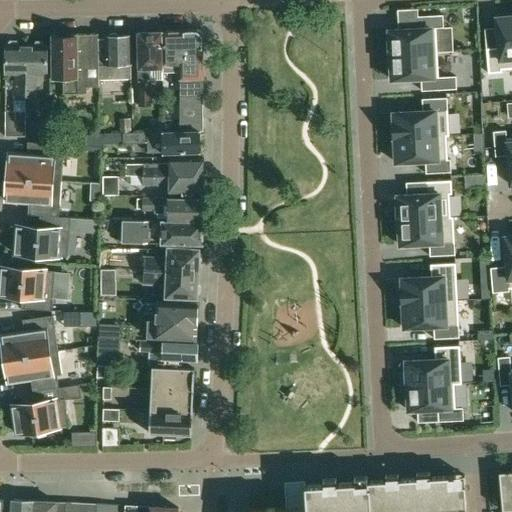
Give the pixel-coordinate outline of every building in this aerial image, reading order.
[(390,55),(437,52),(436,28),(443,27),(442,15),(417,16),(418,28),(389,30),(389,40),(386,41),(386,54),(390,54),(390,55)] [(501,69),(511,68),(511,16),(496,18),(498,47),(486,48),(488,73),(502,72),(501,69)] [(201,99),(203,99),(203,97),(203,77),(202,35),(196,30),(161,32),(162,64),(179,64),(181,98),(201,98),(201,99)] [(149,32),(137,33),(138,33),(138,35),(140,106),(151,106),(150,80),(163,79),(162,64),(161,32),(149,32)] [(106,39),(98,39),(98,58),(99,79),(132,78),(130,35),(118,36),(116,33),(110,34),(108,36),(106,36),(106,39)] [(99,79),(98,58),(98,39),(98,34),(52,36),(53,78),(64,77),(64,94),(87,93),(87,86),(99,86),(99,79)] [(26,75),(26,45),(19,45),(17,41),(9,41),(7,45),(6,45),(5,74),(15,75),(15,97),(26,97),(26,75)] [(46,74),(47,45),(45,45),(43,41),(36,41),(34,45),(26,45),(26,75),(26,97),(36,97),(37,74),(46,74)] [(437,52),(390,55),(391,80),(421,78),(421,90),(456,89),(456,76),(438,77),(437,52)] [(394,137),(446,135),(446,136),(449,136),(447,97),(422,99),(422,111),(393,113),(393,122),(394,137)] [(203,131),(203,99),(201,99),(201,98),(181,98),(182,133),(131,133),(124,134),(125,144),(148,143),(148,153),(200,152),(199,131),(203,131)] [(25,111),(5,111),(5,137),(25,137),(25,111)] [(119,134),(124,134),(131,133),(131,117),(119,117),(119,134)] [(27,120),(27,135),(44,135),(44,120),(27,120)] [(510,185),(511,184),(511,137),(506,138),(506,130),(493,132),(495,156),(507,155),(510,185)] [(450,159),(447,160),(446,136),(446,135),(394,137),(395,162),(425,161),(425,173),(450,172),(450,159)] [(9,153),(8,177),(61,181),(63,157),(9,153)] [(131,174),(203,175),(203,156),(171,156),(170,165),(126,165),(125,174),(131,174)] [(194,194),(202,194),(203,175),(131,174),(131,185),(143,185),(143,183),(170,184),(170,193),(194,194)] [(28,214),(39,215),(71,218),(71,217),(59,217),(61,181),(8,177),(6,201),(28,202),(28,214)] [(118,195),(118,177),(103,177),(103,196),(118,195)] [(398,219),(398,220),(450,218),(450,217),(449,194),(451,194),(451,180),(426,181),(427,194),(397,195),(398,206),(394,206),(395,219),(398,219)] [(202,221),(202,198),(143,197),(143,199),(137,199),(137,209),(143,209),(143,210),(168,210),(167,220),(202,221)] [(68,257),(71,218),(39,215),(39,227),(16,226),(14,253),(68,257)] [(400,245),(429,244),(430,256),(455,255),(453,217),(450,217),(450,218),(398,220),(400,245)] [(116,242),(197,244),(201,244),(202,221),(167,220),(117,219),(116,242)] [(511,287),(511,235),(504,237),(507,266),(490,268),(492,292),(509,291),(509,288),(511,287)] [(201,255),(198,251),(198,249),(168,247),(168,258),(144,256),(144,258),(132,258),(132,269),(144,270),(198,273),(198,264),(198,263),(201,260),(201,255)] [(480,273),(490,273),(490,262),(480,262),(480,273)] [(402,303),(403,303),(457,300),(455,263),(430,264),(431,277),(401,278),(402,288),(401,288),(402,303)] [(55,271),(1,267),(0,282),(0,294),(22,296),(21,308),(52,310),(55,271)] [(199,292),(200,287),(197,283),(198,273),(144,270),(143,283),(166,284),(166,295),(196,297),(196,295),(199,292)] [(491,299),(491,288),(481,288),(481,299),(491,299)] [(457,300),(403,303),(404,328),(433,326),(434,339),(459,337),(458,325),(457,300)] [(196,323),(196,317),(197,305),(197,303),(157,301),(156,321),(149,320),(149,321),(196,323)] [(2,335),(5,358),(58,351),(53,315),(22,319),(24,332),(2,335)] [(195,337),(196,323),(149,321),(148,336),(196,338),(196,337),(195,337)] [(161,359),(193,360),(197,361),(198,342),(136,339),(136,344),(139,344),(139,351),(162,352),(161,359)] [(454,383),(454,384),(461,384),(459,345),(434,347),(435,359),(405,361),(406,371),(402,371),(403,385),(407,385),(407,386),(454,383)] [(31,379),(32,391),(59,387),(57,375),(62,375),(58,351),(5,358),(8,382),(31,379)] [(510,356),(497,357),(498,365),(510,365),(510,356)] [(105,365),(97,365),(96,377),(105,377),(105,365)] [(151,389),(193,391),(194,370),(194,369),(194,368),(152,367),(151,389)] [(454,383),(407,386),(408,410),(438,409),(438,421),(463,420),(462,407),(455,408),(454,384),(454,383)] [(79,384),(59,387),(60,399),(65,398),(65,399),(80,397),(79,384)] [(59,387),(32,391),(34,403),(12,406),(15,433),(31,431),(32,435),(44,433),(44,429),(69,425),(65,399),(65,398),(60,399),(59,387)] [(103,387),(103,399),(111,399),(111,387),(103,387)] [(193,391),(151,389),(150,411),(192,412),(193,391)] [(119,409),(103,408),(103,420),(119,421),(119,409)] [(192,412),(150,411),(149,433),(163,434),(163,439),(177,439),(177,434),(191,435),(191,434),(191,433),(192,413),(192,412)] [(511,471),(499,473),(502,511),(511,509),(511,471)] [(466,511),(465,485),(449,486),(448,476),(430,477),(429,477),(429,483),(417,484),(417,478),(416,478),(399,479),(398,479),(398,485),(386,486),(386,480),(385,480),(368,481),(367,481),(367,487),(355,488),(355,482),(354,482),(336,483),(336,489),(324,490),(324,484),(323,484),(305,485),(305,490),(290,491),(291,507),(286,508),(286,507),(249,509),(248,511),(466,511)] [(11,504),(10,511),(33,511),(34,501),(11,500),(11,504)] [(55,511),(55,506),(56,502),(34,501),(33,511),(55,511)] [(96,511),(97,504),(65,502),(64,511),(96,511)]
